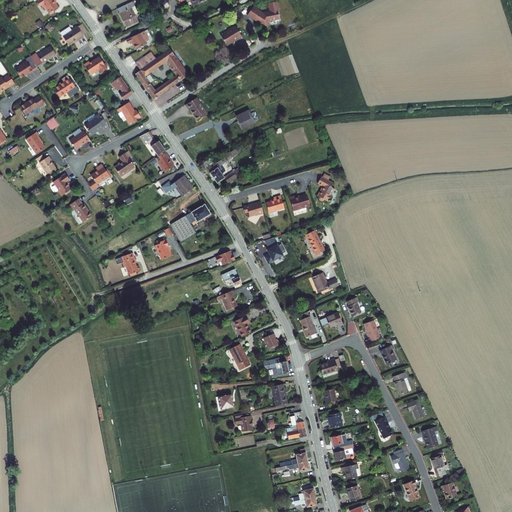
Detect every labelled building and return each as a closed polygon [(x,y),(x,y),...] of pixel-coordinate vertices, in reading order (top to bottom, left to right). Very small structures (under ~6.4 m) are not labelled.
[(47,5),(44,0),(40,0),(30,6),(33,11),(35,9),(38,14),(39,14),(42,18),(52,13),(49,8),(48,9),(46,5),(47,5)] [(193,0),(180,0),(184,9),(195,4),(193,0)] [(258,17),(248,10),(242,19),(249,23),(252,18),(256,21),(252,26),(260,32),(262,28),(261,28),(263,26),(273,24),(272,15),(273,15),(271,6),(263,7),(264,16),(258,17)] [(123,9),(111,15),(119,31),(132,26),(123,9)] [(76,30),(72,33),(77,41),(81,38),(76,30)] [(57,42),(62,51),(71,45),(71,47),(78,42),(77,41),(72,33),(71,31),(65,35),(67,36),(57,42)] [(236,41),(230,31),(228,32),(226,32),(218,36),(218,37),(215,39),(220,49),(229,44),(230,45),(236,41)] [(142,45),(137,37),(119,46),(121,49),(125,48),(129,55),(140,49),(139,47),(142,45)] [(147,66),(146,67),(150,73),(166,63),(176,76),(165,83),(169,88),(188,75),(170,50),(157,59),(147,66)] [(30,58),(24,62),(30,72),(49,61),(43,52),(31,60),(30,58)] [(147,66),(157,59),(152,52),(136,64),(138,67),(144,63),(147,66)] [(30,72),(24,62),(20,65),(21,66),(8,74),(13,84),(23,78),(23,79),(31,74),(30,72)] [(94,80),(100,76),(93,64),(83,70),(82,68),(76,71),(83,82),(92,77),(94,80)] [(146,67),(141,71),(136,74),(154,99),(169,88),(165,83),(155,90),(145,77),(150,73),(146,67)] [(53,102),(70,92),(62,80),(55,85),(57,88),(47,94),(53,102)] [(0,93),(9,88),(4,81),(0,82),(0,93)] [(105,94),(110,91),(115,98),(116,99),(113,102),(116,107),(125,101),(113,84),(103,90),(105,94)] [(172,94),(166,99),(163,94),(161,96),(163,98),(156,102),(158,107),(174,97),(172,94)] [(32,114),(38,110),(32,101),(26,105),(25,103),(13,111),(18,120),(26,115),(29,120),(34,117),(32,114)] [(190,102),(179,109),(183,115),(185,114),(192,124),(202,119),(190,102)] [(123,131),(134,125),(130,117),(128,118),(123,109),(111,115),(113,119),(111,120),(115,125),(119,123),(123,131)] [(245,115),(231,121),(236,133),(250,128),(245,115)] [(54,118),(46,122),(51,131),(58,126),(54,118)] [(79,133),(85,141),(90,138),(91,139),(97,135),(96,133),(99,132),(92,121),(88,124),(89,126),(79,133)] [(63,147),(69,156),(83,146),(77,136),(63,147)] [(18,143),(28,159),(37,153),(30,141),(31,140),(29,137),(18,143)] [(142,137),(134,141),(140,150),(142,149),(151,162),(158,157),(159,157),(151,146),(149,148),(142,137)] [(10,155),(20,151),(18,146),(8,151),(10,155)] [(163,165),(158,157),(151,162),(148,164),(158,178),(167,172),(163,165)] [(230,161),(228,157),(214,166),(212,163),(205,167),(217,184),(225,179),(228,183),(242,173),(238,168),(225,178),(223,174),(226,172),(222,166),(230,161)] [(109,173),(115,182),(129,173),(124,165),(119,158),(113,163),(117,168),(109,173)] [(40,179),(48,174),(44,167),(45,166),(42,161),(32,167),(40,179)] [(91,191),(90,190),(97,186),(98,187),(104,183),(96,170),(90,174),(91,175),(85,180),(88,185),(83,188),(87,194),(91,191)] [(56,200),(65,194),(61,186),(64,184),(61,178),(49,186),(54,194),(53,195),(56,200)] [(185,195),(175,181),(165,189),(156,195),(158,197),(163,194),(165,198),(169,195),(174,202),(185,195)] [(315,182),(314,181),(310,188),(315,191),(311,199),(313,200),(312,201),(313,203),(315,204),(317,204),(317,202),(321,205),(324,204),(325,203),(324,199),(327,194),(323,192),(326,188),(321,185),(315,182)] [(154,191),(156,195),(165,189),(162,186),(154,191)] [(287,201),(281,202),(285,216),(301,211),(298,199),(291,202),(287,203),(287,201)] [(265,206),(257,209),(259,218),(260,218),(261,222),(269,219),(268,216),(275,214),(272,201),(264,203),(265,206)] [(81,225),(90,219),(82,207),(81,207),(77,202),(68,208),(71,213),(73,212),(81,225)] [(240,210),(234,212),(236,219),(239,218),(240,222),(246,221),(247,221),(251,221),(252,219),(254,218),(251,208),(240,211),(240,210)] [(203,220),(197,211),(163,230),(171,245),(186,236),(183,230),(188,226),(189,228),(203,220)] [(318,255),(308,234),(299,239),(309,260),(313,258),(313,259),(315,258),(315,257),(318,255)] [(164,253),(160,244),(155,246),(155,245),(150,246),(152,250),(149,251),(153,261),(154,260),(156,265),(165,261),(163,253),(164,253)] [(268,253),(263,244),(254,248),(258,255),(257,256),(259,261),(255,263),(259,269),(273,263),(272,261),(275,259),(271,251),(268,253)] [(225,260),(224,256),(209,262),(211,268),(215,266),(216,270),(229,265),(227,261),(226,262),(225,260)] [(129,266),(126,259),(114,264),(119,274),(120,273),(124,281),(125,281),(126,282),(132,279),(131,278),(133,277),(133,276),(135,275),(133,271),(131,272),(128,266),(129,266)] [(236,290),(229,274),(215,280),(218,286),(224,283),(229,294),(236,290)] [(320,286),(316,276),(306,281),(313,297),(322,292),(323,293),(332,289),(329,282),(320,286)] [(225,295),(210,302),(212,307),(216,305),(221,316),(231,311),(226,300),(227,299),(225,295)] [(356,295),(347,298),(348,302),(348,303),(352,313),(360,309),(356,299),(358,299),(356,295)] [(307,310),(300,313),(302,317),(299,318),(306,335),(317,331),(314,325),(313,325),(307,310)] [(343,322),(338,310),(325,316),(329,326),(338,322),(339,324),(343,322)] [(373,316),(363,320),(368,334),(369,333),(371,337),(379,334),(373,316)] [(239,321),(227,327),(235,342),(244,337),(240,329),(243,328),(239,321)] [(269,345),(266,339),(260,341),(255,343),(261,355),(272,350),(270,345),(269,345)] [(390,342),(379,347),(386,361),(395,357),(390,346),(392,346),(390,342)] [(232,349),(222,354),(233,375),(243,370),(232,349)] [(284,356),(264,362),(266,366),(276,363),(280,378),(290,376),(284,356)] [(327,363),(321,365),(323,373),(338,368),(337,366),(335,359),(335,358),(326,361),(327,363)] [(399,380),(397,376),(386,379),(388,384),(387,385),(392,397),(400,394),(396,382),(399,380)] [(283,383),(273,385),(277,405),(287,402),(283,383)] [(327,393),(317,395),(320,406),(329,404),(327,393)] [(228,399),(216,401),(218,414),(231,412),(228,399)] [(411,402),(399,406),(402,413),(406,412),(409,420),(417,418),(411,402)] [(295,416),(288,418),(290,428),(284,430),(285,431),(286,430),(287,434),(291,433),(292,434),(299,432),(295,416)] [(332,416),(321,419),(324,431),(335,429),(332,416)] [(229,423),(228,423),(229,429),(235,428),(236,436),(247,434),(245,420),(243,421),(242,417),(229,419),(229,423)] [(268,430),(275,429),(273,419),(266,420),(268,430)] [(379,420),(369,425),(378,442),(387,437),(381,426),(381,425),(379,420)] [(429,429),(415,434),(421,452),(432,448),(427,434),(431,433),(429,429)] [(282,444),(301,441),(299,432),(292,434),(291,433),(287,434),(286,430),(285,431),(280,432),(282,444)] [(237,439),(239,448),(247,446),(246,437),(237,439)] [(339,439),(324,442),(327,454),(343,450),(347,449),(346,445),(341,446),(339,439)] [(344,454),(343,450),(327,454),(329,466),(343,462),(341,454),(344,454)] [(396,452),(387,455),(389,459),(385,460),(388,468),(392,466),(396,475),(404,472),(398,456),(397,456),(396,452)] [(302,465),(300,457),(290,459),(291,462),(285,463),(285,465),(280,466),(280,470),(302,465)] [(435,459),(426,463),(432,481),(441,477),(439,473),(442,472),(441,468),(438,469),(435,459)] [(304,473),(302,465),(280,470),(272,472),(270,472),(270,476),(287,472),(293,471),(294,475),(304,473)] [(356,468),(340,471),(341,475),(344,475),(346,483),(356,480),(354,472),(357,472),(356,468)] [(409,483),(398,487),(404,504),(414,500),(410,488),(411,488),(409,483)] [(452,499),(447,485),(435,489),(437,493),(438,493),(442,502),(452,499)] [(309,501),(306,488),(297,490),(299,499),(294,500),(294,501),(277,504),(277,508),(278,508),(309,501)] [(351,490),(341,493),(345,506),(353,503),(351,495),(352,495),(351,490)] [(311,509),(309,501),(278,508),(279,511),(282,511),(289,510),(289,508),(296,507),(296,508),(301,507),(301,511),(311,509)]
